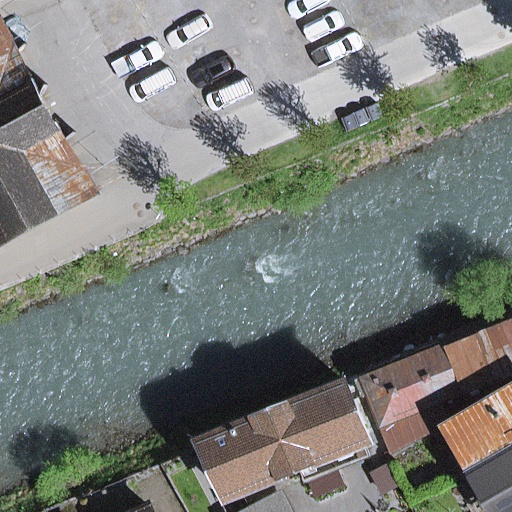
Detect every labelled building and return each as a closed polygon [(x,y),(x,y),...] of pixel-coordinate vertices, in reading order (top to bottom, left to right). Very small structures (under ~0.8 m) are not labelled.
[(0,246),(96,193),(4,27),(0,28),(0,246)] [(511,322),(502,327),(511,352),(511,322)] [(475,337),(492,379),(511,370),(511,352),(502,327),(475,337)] [(441,351),(458,393),(492,379),(475,337),(441,351)] [(438,422),(431,404),(458,393),(441,351),(366,380),(395,449),(432,430),(438,422)] [(205,443),(231,498),(303,469),(365,444),(371,441),(347,385),(205,443)] [(511,394),(452,429),(477,473),(511,453),(511,394)] [(303,469),(308,482),(371,458),(365,444),(303,469)] [(511,511),(511,453),(477,473),(500,511),(511,511)]
